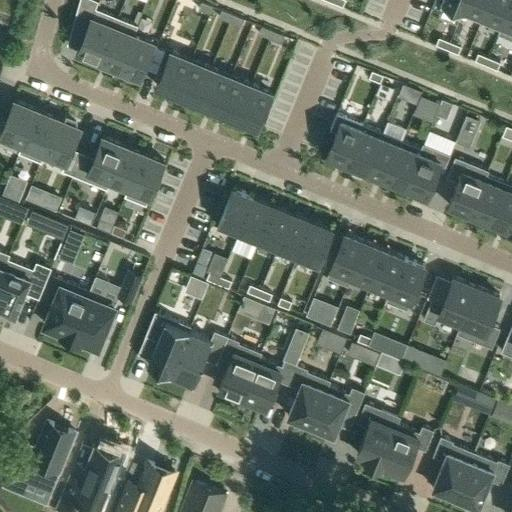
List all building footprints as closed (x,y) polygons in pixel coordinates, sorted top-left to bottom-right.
[(119,16),(96,6),(98,0),(79,0),(73,25),(86,30),(78,50),(81,52),(79,55),(97,62),(98,59),(101,60),(119,16)] [(202,0),(199,8),(210,13),(213,5),(202,0)] [(461,15),(466,0),(443,0),(440,7),(461,15)] [(466,0),(461,15),(462,15),(463,13),(481,21),(489,0),(466,0)] [(511,0),(489,0),(481,21),(500,28),(498,33),(499,33),(511,0)] [(511,38),(511,0),(499,33),(511,38)] [(230,21),(233,13),(222,9),(219,16),(230,21)] [(241,25),(244,18),(233,13),(230,21),(241,25)] [(135,32),(138,24),(119,16),(101,60),(119,67),(134,32),(135,32)] [(262,25),(259,33),(270,37),(273,30),(262,25)] [(273,30),(270,37),(281,42),(284,34),(273,30)] [(119,67),(140,76),(155,41),(135,32),(134,32),(119,67)] [(436,43),(447,48),(450,41),(439,36),(436,43)] [(461,45),(450,41),(447,48),(459,52),(461,45)] [(192,58),(171,49),(156,85),(177,93),(192,58)] [(478,52),(475,59),(486,64),(489,56),(478,52)] [(489,56),(486,64),(498,68),(501,61),(489,56)] [(192,58),(177,93),(197,101),(212,66),(192,58)] [(232,74),(212,66),(197,101),(217,110),(232,74)] [(380,81),(384,74),(373,69),(369,77),(380,81)] [(252,82),(232,74),(217,110),(237,118),(252,82)] [(394,87),(381,81),(376,93),(390,98),(394,87)] [(252,82),(237,118),(258,126),(272,91),(252,82)] [(410,85),(406,96),(417,101),(422,89),(410,85)] [(434,116),(441,101),(430,97),(423,112),(434,116)] [(0,115),(0,138),(21,147),(19,151),(20,152),(38,108),(15,98),(6,119),(0,115)] [(451,110),(454,102),(442,98),(439,105),(451,110)] [(38,108),(20,152),(41,160),(59,116),(38,108)] [(336,131),(327,154),(347,163),(364,122),(337,112),(331,128),(336,131)] [(467,114),(462,125),(475,131),(480,119),(467,114)] [(74,174),(83,151),(72,146),(81,125),(59,116),(41,160),(42,161),(45,152),(65,160),(62,169),(74,174)] [(383,130),(367,171),(387,179),(403,138),(407,128),(388,120),(383,130)] [(364,122),(347,163),(367,171),(383,130),(364,122)] [(503,133),(511,137),(511,126),(507,124),(503,133)] [(424,142),(406,187),(426,195),(438,167),(444,169),(451,153),(456,140),(429,129),(424,142)] [(94,155),(83,151),(74,174),(107,187),(125,143),(103,134),(94,155)] [(403,138),(387,179),(406,187),(424,142),(423,142),(421,146),(403,138)] [(125,143),(107,187),(108,188),(111,179),(129,186),(125,195),(126,195),(144,151),(125,143)] [(144,151),(126,195),(146,204),(165,159),(144,151)] [(488,168),(456,155),(447,175),(458,180),(449,204),(470,213),(488,168)] [(487,173),(489,169),(488,168),(470,213),(490,221),(506,181),(487,173)] [(511,183),(506,181),(490,221),(509,229),(511,221),(511,183)] [(6,185),(2,194),(17,201),(21,191),(6,185)] [(217,226),(238,234),(254,194),(234,186),(217,226)] [(48,191),(43,204),(55,209),(60,196),(48,191)] [(238,234),(257,242),(274,202),(254,194),(238,234)] [(5,196),(0,208),(0,211),(20,219),(26,205),(5,196)] [(277,250),(293,210),(274,202),(257,242),(277,250)] [(296,258),(313,218),(293,210),(277,250),(296,258)] [(111,232),(114,222),(100,217),(96,226),(111,232)] [(296,258),(317,267),(333,226),(313,218),(296,258)] [(111,232),(124,237),(127,228),(114,222),(111,232)] [(327,275),(348,284),(366,239),(345,231),(327,275)] [(70,232),(59,258),(72,263),(83,238),(70,232)] [(385,247),(366,239),(348,284),(349,284),(350,280),(369,287),(385,247)] [(0,247),(0,275),(10,252),(0,247)] [(405,255),(385,247),(369,287),(388,295),(386,299),(387,300),(405,255)] [(10,252),(0,275),(0,311),(8,315),(10,311),(14,313),(16,314),(16,312),(25,290),(39,296),(52,266),(37,259),(34,267),(8,257),(10,252)] [(405,255),(387,300),(407,308),(425,264),(405,255)] [(129,268),(118,294),(133,300),(143,274),(129,268)] [(221,275),(210,271),(207,278),(218,283),(221,275)] [(229,287),(232,280),(221,275),(218,283),(229,287)] [(477,285),(454,275),(443,302),(432,298),(424,318),(435,323),(438,316),(460,325),(457,332),(458,332),(477,285)] [(71,338),(90,291),(53,276),(46,295),(55,298),(44,325),(61,332),(60,334),(71,338)] [(259,295),(262,288),(250,283),(247,290),(259,295)] [(477,285),(458,332),(492,346),(500,326),(489,321),(500,294),(477,285)] [(262,288),(259,295),(270,300),(273,292),(262,288)] [(117,302),(90,291),(71,338),(81,343),(82,341),(98,347),(117,302)] [(252,314),(258,299),(245,294),(239,309),(252,314)] [(292,300),(281,296),(278,303),(289,308),(292,300)] [(265,302),(259,317),(269,321),(275,306),(265,302)] [(335,314),(310,304),(306,314),(331,324),(335,314)] [(171,375),(171,374),(189,330),(191,326),(155,311),(145,336),(158,341),(148,365),(171,375)] [(343,316),(339,328),(350,332),(355,320),(343,316)] [(318,341),(326,345),(332,330),(324,326),(318,341)] [(189,330),(171,374),(194,384),(204,359),(216,364),(220,355),(228,334),(214,329),(210,339),(189,330)] [(369,344),(380,348),(383,341),(386,333),(376,329),(372,337),(372,336),(369,344)] [(511,330),(510,330),(501,350),(511,354),(511,330)] [(369,344),(372,336),(361,332),(358,339),(369,344)] [(239,400),(241,395),(243,395),(261,350),(239,341),(240,339),(228,334),(220,355),(231,359),(220,386),(222,387),(220,393),(239,400)] [(353,339),(347,353),(358,357),(364,343),(353,339)] [(297,362),(303,347),(291,342),(285,357),(297,362)] [(407,345),(402,358),(413,362),(417,350),(407,345)] [(261,350),(243,395),(266,405),(277,378),(288,382),(297,362),(285,357),(282,364),(261,355),(262,351),(261,350)] [(297,362),(288,382),(299,387),(289,414),(291,415),(290,418),(303,423),(304,420),(311,424),(330,378),(307,369),(308,367),(297,362)] [(346,406),(357,410),(365,390),(352,385),(350,391),(338,386),(329,383),(331,379),(330,378),(311,424),(334,433),(339,422),(346,406)] [(460,382),(455,396),(469,402),(475,388),(460,382)] [(367,459),(380,464),(400,414),(366,400),(358,421),(369,425),(357,452),(368,457),(367,459)] [(400,414),(380,464),(381,465),(382,462),(404,471),(415,444),(426,448),(434,428),(423,423),(420,430),(398,421),(401,415),(400,414)] [(23,437),(8,469),(50,488),(76,430),(49,417),(37,444),(23,437)] [(456,495),(475,450),(452,441),(453,439),(441,434),(433,454),(444,459),(433,486),(436,487),(435,489),(448,495),(449,492),(456,495)] [(79,457),(60,501),(76,508),(82,495),(103,504),(128,447),(109,439),(106,445),(98,441),(89,461),(79,457)] [(475,450),(456,495),(464,498),(463,501),(476,506),(477,504),(479,505),(490,478),(502,482),(510,462),(498,457),(497,459),(475,450)] [(151,452),(142,474),(129,469),(110,511),(138,511),(141,507),(152,511),(158,511),(179,464),(151,452)] [(193,477),(179,511),(218,511),(223,501),(227,490),(193,477)]
